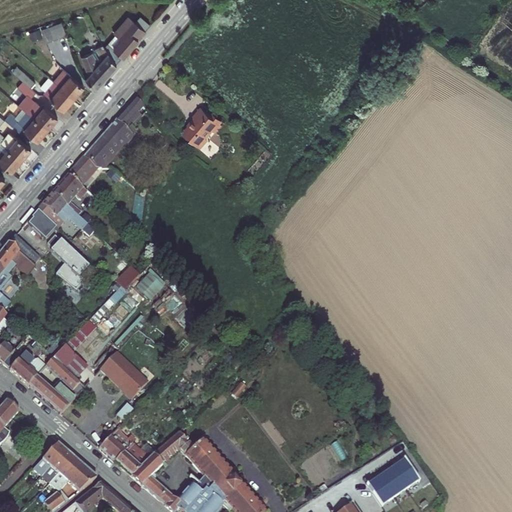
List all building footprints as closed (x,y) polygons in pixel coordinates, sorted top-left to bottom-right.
[(129,16),(104,43),(119,63),(146,30),(129,16)] [(61,22),(41,29),(46,41),(66,34),(61,22)] [(40,29),(29,33),(32,40),(43,36),(40,29)] [(106,75),(119,63),(104,43),(97,48),(106,60),(100,65),(106,75)] [(100,65),(92,51),(80,57),(90,74),(86,78),(95,87),(106,75),(100,65)] [(84,87),(64,69),(54,80),(74,98),(84,87)] [(54,80),(51,77),(48,81),(52,84),(45,91),(64,109),(74,98),(54,80)] [(27,79),(22,85),(25,88),(34,96),(40,89),(27,79)] [(34,96),(25,88),(19,95),(32,106),(37,99),(34,96)] [(116,115),(125,124),(139,110),(141,112),(144,108),(133,98),(116,115)] [(22,104),(18,109),(24,114),(26,116),(30,111),(22,104)] [(196,119),(183,133),(201,149),(205,148),(208,144),(208,140),(205,138),(213,130),(215,132),(222,124),(220,122),(222,120),(215,113),(213,116),(204,109),(201,112),(198,110),(192,116),(196,119)] [(32,121),(48,135),(58,123),(45,112),(38,121),(34,118),(32,121)] [(5,124),(21,137),(24,133),(39,145),(48,135),(32,121),(26,116),(24,114),(17,123),(10,118),(5,124)] [(112,120),(80,159),(90,167),(100,169),(122,141),(124,143),(130,136),(129,134),(132,130),(125,124),(122,128),(112,120)] [(19,142),(14,148),(27,159),(32,153),(19,142)] [(27,159),(14,148),(10,152),(7,150),(4,153),(20,167),(27,159)] [(0,165),(12,177),(20,167),(4,153),(0,149),(0,165)] [(64,176),(79,189),(81,187),(84,190),(86,187),(83,184),(85,182),(78,176),(88,166),(80,159),(64,176)] [(49,193),(63,206),(79,189),(64,176),(49,193)] [(91,201),(82,192),(80,195),(89,204),(91,201)] [(42,209),(37,215),(39,216),(51,228),(54,230),(63,220),(78,233),(84,227),(75,218),(66,209),(63,206),(49,193),(38,205),(42,209)] [(70,205),(66,209),(75,218),(78,213),(70,205)] [(51,228),(39,216),(27,229),(39,241),(51,228)] [(65,263),(56,273),(74,290),(93,270),(60,239),(50,250),(65,263)] [(28,268),(2,245),(0,246),(0,271),(6,265),(20,277),(28,268)] [(125,290),(139,274),(129,265),(115,281),(125,290)] [(55,357),(66,368),(78,356),(66,345),(55,357)] [(10,357),(0,347),(0,369),(10,357)] [(25,350),(9,367),(26,382),(35,372),(28,366),(35,359),(25,350)] [(116,353),(99,370),(132,399),(147,381),(116,353)] [(66,368),(55,357),(44,367),(48,370),(59,382),(67,390),(71,393),(81,382),(66,368)] [(38,375),(42,378),(48,370),(44,367),(38,375)] [(53,388),(42,378),(38,375),(35,372),(26,382),(52,406),(67,390),(59,382),(53,388)] [(241,383),(231,394),(236,398),(246,388),(241,383)] [(61,413),(76,398),(71,393),(67,390),(52,406),(61,413)] [(0,447),(1,447),(5,443),(8,439),(10,435),(5,430),(21,412),(10,402),(9,401),(0,409),(0,447)] [(127,405),(118,416),(123,420),(132,410),(127,405)] [(108,465),(109,464),(125,446),(122,443),(110,433),(96,447),(92,451),(102,459),(108,465)] [(145,479),(155,468),(154,465),(173,451),(180,445),(171,434),(152,453),(145,459),(135,469),(126,478),(148,498),(152,502),(161,493),(145,479)] [(126,478),(135,469),(124,459),(133,449),(145,459),(152,453),(134,437),(130,441),(125,446),(109,464),(119,472),(126,478)] [(220,471),(196,443),(186,451),(179,457),(198,478),(193,483),(189,480),(170,501),(166,498),(158,507),(164,511),(169,511),(170,511),(199,480),(204,485),(220,471)] [(51,445),(25,472),(21,477),(26,482),(31,476),(33,479),(58,452),(51,445)] [(179,457),(186,451),(180,445),(173,451),(179,457)] [(58,452),(33,479),(43,487),(67,460),(58,452)] [(405,459),(368,483),(386,511),(402,511),(429,496),(405,459)] [(61,483),(75,467),(67,460),(43,487),(52,494),(55,492),(62,484),(61,483)] [(91,480),(75,467),(61,483),(62,484),(72,494),(91,480)] [(258,511),(220,471),(204,485),(199,480),(170,511),(171,511),(211,511),(217,506),(224,511),(226,509),(228,511),(258,511)] [(69,506),(75,511),(80,511),(95,501),(107,511),(126,511),(95,485),(69,506)] [(49,511),(51,511),(64,502),(57,492),(43,503),(49,511)] [(152,502),(158,507),(166,498),(161,493),(152,502)]
